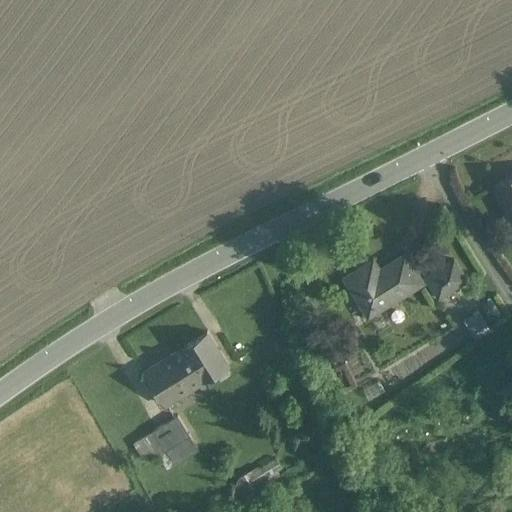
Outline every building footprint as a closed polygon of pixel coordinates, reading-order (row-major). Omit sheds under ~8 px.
[(511,176),(495,186),(511,218),(511,176)] [(405,254),(369,276),(363,267),(345,277),(369,315),(423,282),(405,254)] [(454,260),(441,268),(454,289),(467,281),(454,260)] [(441,268),(426,277),(439,298),(454,289),(441,268)] [(463,317),(474,339),(490,331),(480,310),(463,317)] [(207,332),(182,347),(182,348),(144,372),(164,405),(203,381),(203,382),(228,366),(207,332)] [(177,416),(152,431),(142,438),(151,451),(161,445),(165,452),(190,436),(177,416)] [(190,436),(165,452),(161,445),(151,451),(155,458),(158,456),(167,470),(181,462),(179,459),(197,448),(190,436)] [(142,438),(133,444),(141,457),(151,451),(142,438)] [(275,461),(245,473),(250,485),(280,472),(275,461)]
